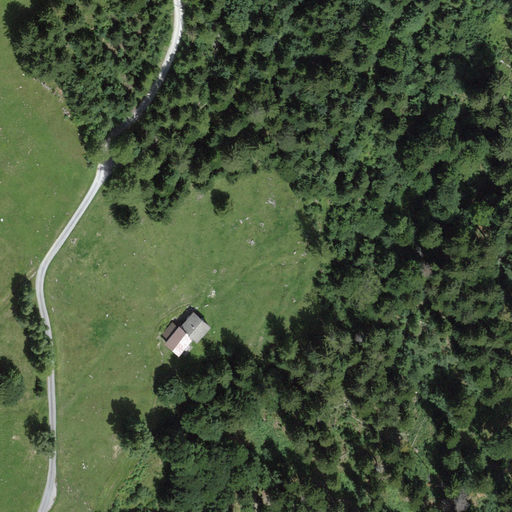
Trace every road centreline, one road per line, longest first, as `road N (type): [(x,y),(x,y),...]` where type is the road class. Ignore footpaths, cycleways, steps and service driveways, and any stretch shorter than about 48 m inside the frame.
road 1 (track): [(44,511),(54,446),(40,280),(98,185),(107,146),(160,75),(175,29),(172,0)]
road 2 (track): [(105,168),(160,165),(194,145),(206,118),(221,0)]
